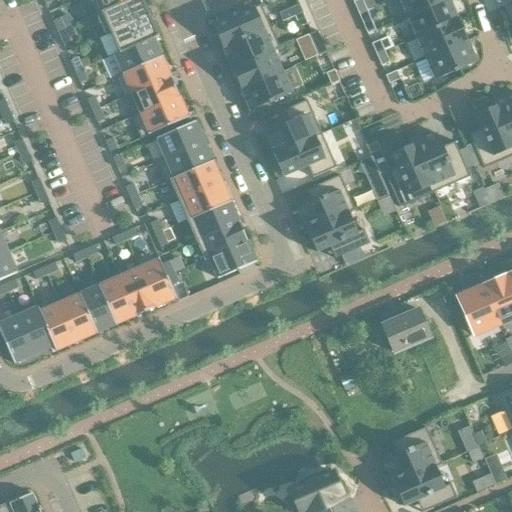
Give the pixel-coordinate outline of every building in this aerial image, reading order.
[(90,0),(97,15),(131,0),(90,0)] [(131,0),(97,15),(105,35),(148,16),(141,0),(131,0)] [(361,0),(358,0),(353,2),(358,13),(366,10),(361,0)] [(398,0),(406,17),(445,0),(398,0)] [(448,0),(445,0),(406,17),(416,38),(457,20),(448,0)] [(228,19),(212,26),(222,48),(270,27),(260,5),(238,15),(237,13),(227,17),(228,19)] [(299,5),(278,13),(282,22),(294,16),(302,13),(299,5)] [(366,10),(358,13),(367,34),(375,31),(366,10)] [(302,13),(294,16),(299,28),(307,24),(302,13)] [(114,54),(114,55),(157,36),(157,35),(157,36),(148,16),(105,35),(106,36),(110,34),(118,52),(114,54)] [(52,22),(57,33),(65,30),(60,19),(52,22)] [(457,20),(416,38),(425,59),(466,41),(457,20)] [(270,27),(222,48),(231,69),(279,48),(270,27)] [(57,33),(63,45),(70,42),(65,30),(57,33)] [(311,34),(309,35),(318,56),(326,52),(325,50),(317,31),(311,34)] [(113,78),(114,79),(162,58),(161,57),(153,39),(158,37),(157,36),(114,55),(122,74),(113,78)] [(379,40),(371,44),(376,55),(384,52),(379,40)] [(466,41),(425,59),(434,81),(453,72),(453,73),(458,71),(457,70),(476,62),(466,41)] [(279,48),(231,69),(240,90),(282,72),(273,52),(279,49),(279,48)] [(384,52),(376,55),(381,67),(389,63),(384,52)] [(70,61),(74,72),(82,69),(77,58),(70,61)] [(114,79),(123,98),(170,78),(161,58),(162,58),(114,79)] [(79,83),(87,80),(82,69),(74,72),(79,83)] [(334,70),(326,74),(330,85),(339,82),(334,70)] [(396,71),(385,76),(389,84),(400,79),(396,71)] [(282,72),(240,90),(249,112),(268,104),(273,102),(272,102),(291,93),(282,72)] [(131,117),(131,118),(179,97),(170,78),(123,98),(123,99),(127,97),(135,115),(131,117)] [(504,96),(495,100),(511,139),(511,98),(506,101),(504,96)] [(92,112),(99,109),(94,97),(86,100),(92,112)] [(140,139),(188,118),(188,117),(187,117),(179,97),(131,118),(140,139)] [(0,101),(0,111),(1,114),(9,111),(4,100),(0,101)] [(288,123),(263,133),(273,155),(321,134),(306,100),(282,111),(288,123)] [(469,133),(468,134),(469,135),(471,140),(483,169),(511,156),(511,139),(495,100),(493,101),(495,106),(474,115),(480,129),(469,133)] [(104,120),(99,109),(92,112),(97,123),(104,120)] [(9,111),(1,114),(6,125),(13,122),(9,111)] [(156,162),(156,163),(203,143),(195,123),(194,122),(156,139),(156,140),(164,159),(156,162)] [(321,134),(273,155),(282,177),(307,166),(312,178),(336,168),(321,134)] [(420,135),(410,139),(434,193),(469,177),(454,142),(442,147),(436,134),(422,140),(420,135)] [(112,138),(105,142),(110,152),(117,149),(112,138)] [(14,143),(18,154),(26,150),(21,139),(14,143)] [(385,172),(384,173),(384,174),(387,180),(399,208),(434,193),(410,139),(409,140),(411,145),(390,154),(396,168),(389,171),(385,172)] [(156,163),(165,183),(212,163),(212,162),(212,161),(203,143),(156,163)] [(376,143),(367,147),(371,154),(380,150),(376,143)] [(26,150),(18,154),(23,165),(31,161),(26,150)] [(124,166),(119,155),(112,158),(117,169),(124,166)] [(385,162),(376,166),(380,175),(384,173),(385,172),(389,171),(385,162)] [(170,182),(178,201),(221,182),(212,163),(165,183),(165,184),(170,182)] [(310,203),(296,209),(306,231),(354,210),(339,176),(304,191),(310,203)] [(31,182),(36,193),(43,190),(38,179),(31,182)] [(178,201),(187,221),(229,202),(221,182),(178,201)] [(382,183),(370,188),(376,201),(388,196),(382,183)] [(132,184),(125,187),(130,199),(137,195),(132,184)] [(482,188),(471,193),(478,209),(489,204),(482,188)] [(43,190),(36,193),(40,204),(48,201),(43,190)] [(137,195),(130,199),(134,209),(142,206),(137,195)] [(187,221),(195,241),(238,222),(230,203),(230,202),(229,202),(187,221)] [(439,207),(428,212),(434,227),(445,222),(439,207)] [(354,210),(306,231),(316,253),(329,247),(334,258),(334,259),(336,259),(341,256),(369,244),(363,230),(357,233),(348,214),(355,211),(354,210)] [(48,222),(53,233),(61,230),(56,218),(48,222)] [(157,221),(149,224),(154,235),(162,232),(157,221)] [(195,241),(204,260),(247,242),(238,222),(195,241)] [(123,233),(126,241),(137,236),(133,229),(123,233)] [(65,240),(61,230),(53,233),(58,244),(65,240)] [(162,232),(154,235),(160,247),(167,244),(162,232)] [(115,246),(126,241),(123,233),(112,238),(115,246)] [(247,242),(204,260),(204,261),(209,259),(217,278),(217,279),(256,262),(255,261),(247,242)] [(83,251),(86,258),(97,254),(94,246),(83,251)] [(75,263),(86,258),(83,251),(72,256),(75,263)] [(7,253),(0,256),(0,280),(16,274),(16,272),(7,253)] [(158,260),(138,269),(155,307),(175,299),(176,299),(159,259),(157,260),(158,260)] [(169,261),(161,265),(167,277),(174,273),(169,261)] [(55,263),(44,268),(47,276),(58,271),(55,263)] [(44,268),(33,273),(36,280),(47,276),(44,268)] [(138,269),(118,278),(135,316),(155,307),(138,269)] [(174,273),(167,277),(171,288),(179,284),(174,273)] [(511,290),(506,276),(481,286),(498,325),(511,318),(511,290)] [(118,278),(99,286),(115,325),(135,316),(118,278)] [(4,286),(7,293),(18,288),(15,281),(4,286)] [(99,286),(79,295),(96,333),(115,325),(99,286)] [(481,286),(456,298),(473,336),(498,325),(481,286)] [(79,295),(59,304),(76,342),(96,333),(79,295)] [(59,304),(39,312),(54,346),(56,351),(76,342),(59,304)] [(37,308),(17,317),(34,355),(54,346),(39,312),(37,308)] [(380,326),(393,356),(430,340),(417,310),(380,326)] [(0,333),(14,364),(15,364),(15,363),(34,355),(17,317),(0,324),(0,333)] [(511,356),(511,355),(500,360),(504,367),(511,363),(511,356)] [(511,389),(497,396),(511,429),(511,389)] [(396,455),(383,461),(389,475),(384,477),(388,487),(441,464),(425,427),(391,443),(396,455)] [(480,432),(473,435),(475,441),(478,446),(485,443),(480,432)] [(475,441),(464,446),(466,452),(478,446),(475,441)] [(81,449),(70,454),(74,463),(85,458),(81,449)] [(484,459),(495,485),(506,480),(495,454),(484,459)] [(441,464),(388,487),(389,488),(394,486),(403,507),(416,501),(421,511),(420,511),(424,511),(428,510),(456,498),(450,484),(444,487),(435,468),(442,465),(441,464)] [(305,484),(290,490),(299,511),(332,511),(329,504),(348,496),(342,482),(337,484),(331,472),(318,478),(316,473),(303,479),(305,484)] [(38,511),(31,495),(0,508),(0,511),(38,511)]
